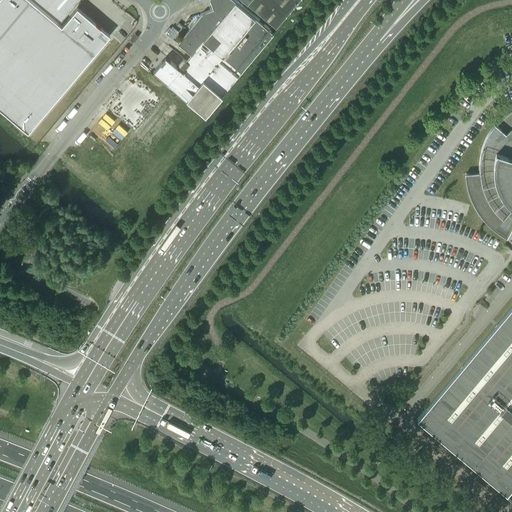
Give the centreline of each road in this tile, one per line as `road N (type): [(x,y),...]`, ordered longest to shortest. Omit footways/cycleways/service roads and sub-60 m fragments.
road 1 (motorway): [(353,0),(208,170),(80,355),(63,363),(29,356)]
road 2 (primary): [(368,0),(216,178),(77,384)]
road 3 (primary): [(114,392),(217,234),(373,37)]
road 4 (unclassified): [(0,215),(151,35),(160,10)]
road 5 (motorway): [(341,511),(114,392)]
road 6 (motorway): [(157,511),(0,446)]
road 7 (primary): [(77,384),(8,511)]
road 8 (primary): [(49,511),(114,392)]
